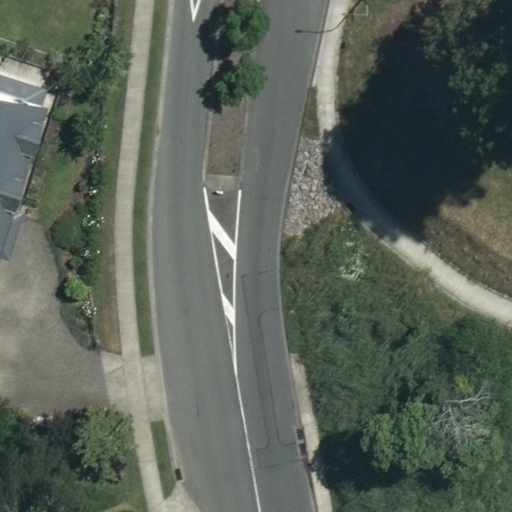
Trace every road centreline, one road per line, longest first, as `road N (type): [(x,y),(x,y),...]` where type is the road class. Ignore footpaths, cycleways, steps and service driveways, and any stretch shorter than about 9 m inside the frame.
road 1 (residential): [(238,382),(186,278),(175,208),(190,0)]
road 2 (residential): [(292,0),(238,382)]
road 3 (residential): [(260,511),(238,382)]
